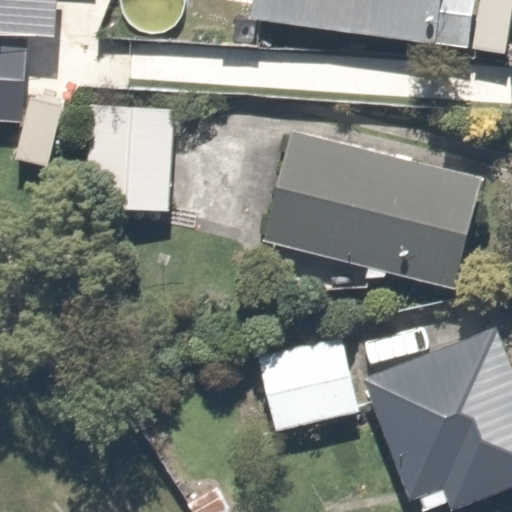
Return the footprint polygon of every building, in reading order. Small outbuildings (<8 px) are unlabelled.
[(250,0),(248,22),(471,50),(477,0),(250,0)] [(32,40),(0,37),(0,124),(27,126),(32,40)] [(174,211),(179,107),(96,103),(92,207),(174,211)] [(482,174),(290,126),(260,246),(452,295),(482,174)] [(480,511),(511,500),(511,330),(510,326),(375,376),(425,511),(480,511)] [(354,334),(256,346),(267,435),(365,422),(354,334)]
